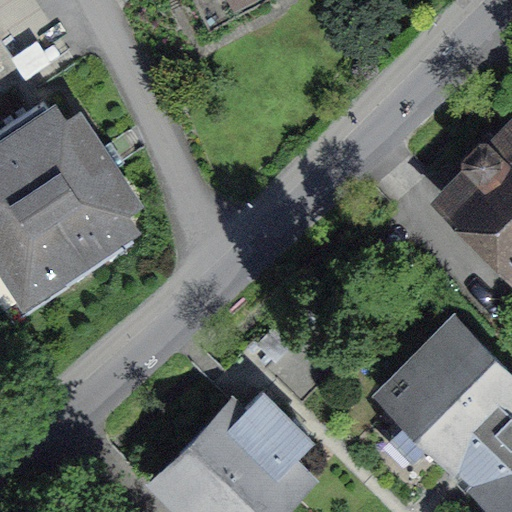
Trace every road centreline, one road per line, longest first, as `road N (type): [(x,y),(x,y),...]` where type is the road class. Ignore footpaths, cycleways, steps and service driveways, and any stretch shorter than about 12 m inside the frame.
road 1 (residential): [(503,0),(223,280)]
road 2 (residential): [(118,0),(138,36),(223,280)]
road 3 (residential): [(223,280),(0,474)]
